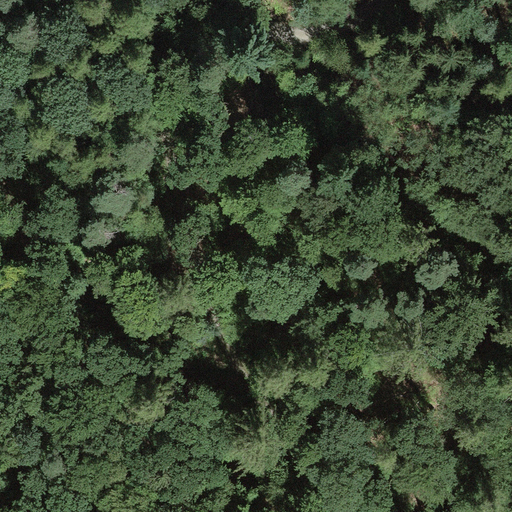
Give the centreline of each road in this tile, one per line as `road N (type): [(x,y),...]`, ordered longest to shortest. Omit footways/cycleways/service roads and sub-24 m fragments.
road 1 (track): [(350,511),(236,365),(187,252),(151,61),(156,0)]
road 2 (track): [(0,178),(104,361),(272,511)]
road 3 (track): [(377,0),(350,21),(270,28),(232,0)]
